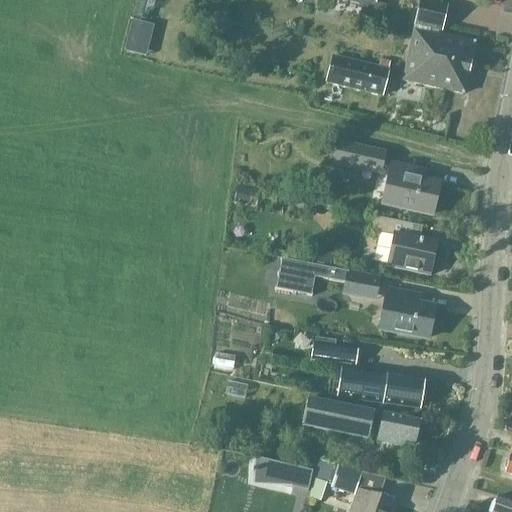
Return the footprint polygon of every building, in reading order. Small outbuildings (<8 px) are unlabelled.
[(462,96),(473,45),(436,38),(437,34),(440,34),(445,9),(418,3),(413,29),(428,32),(427,36),(412,32),(401,83),(462,96)] [(381,98),(387,72),(331,58),(325,84),(381,98)] [(382,153),(352,146),(337,143),(332,165),(347,169),(376,175),(382,153)] [(429,216),(436,184),(409,178),(410,170),(391,166),(382,205),(429,216)] [(353,226),(355,216),(340,212),(338,223),(353,226)] [(426,276),(433,245),(411,240),(414,227),(373,219),(371,232),(393,236),(386,267),(426,276)] [(373,303),(378,278),(307,264),(304,278),(342,286),(339,297),(373,303)] [(426,340),(432,308),(404,303),(405,295),(386,291),(378,331),(426,340)] [(498,320),(491,357),(503,359),(509,323),(498,320)] [(283,343),(277,329),(265,336),(271,349),(283,343)] [(353,366),(356,350),(333,347),(334,341),(314,338),(311,360),(353,366)] [(238,361),(238,350),(219,349),(218,359),(238,361)] [(417,410),(421,381),(341,369),(337,398),(417,410)] [(413,445),(418,423),(381,415),(380,416),(373,414),(373,413),(306,399),(300,427),(366,441),(366,439),(376,441),(376,443),(396,447),(398,442),(413,445)] [(504,462),(503,469),(505,473),(505,475),(511,476),(511,447),(509,458),(508,460),(504,462)] [(319,459),(313,478),(314,479),(324,482),(331,485),(331,487),(353,495),(355,491),(355,492),(362,473),(339,465),(338,466),(319,459)] [(268,462),(263,482),(307,492),(311,473),(268,462)] [(314,479),(309,499),(318,501),(324,482),(314,479)] [(365,494),(365,495),(359,493),(356,501),(354,501),(350,511),(389,511),(392,504),(365,494)] [(511,511),(511,504),(496,499),(490,511),(511,511)]
